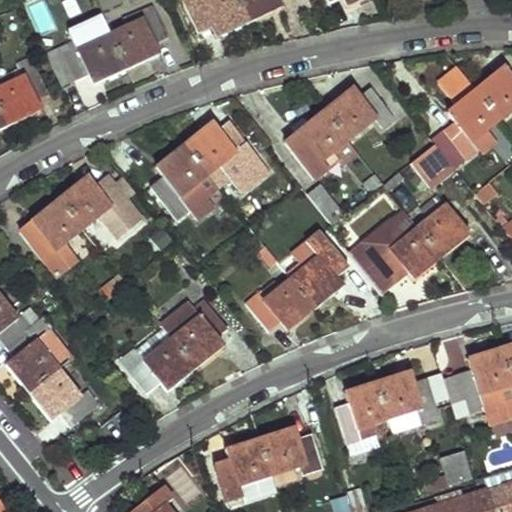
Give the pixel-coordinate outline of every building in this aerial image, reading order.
[(220,24),(224,33),(247,22),(237,0),(207,0),(201,2),(200,0),(185,0),(184,1),(197,33),(220,24)] [(237,0),(247,22),(270,12),(267,1),(270,0),(237,0)] [(139,12),(141,22),(111,37),(126,70),(150,60),(146,49),(168,40),(152,6),(139,12)] [(97,72),(102,82),(126,70),(111,37),(78,50),(74,41),(60,47),(74,81),(97,72)] [(17,67),(19,72),(0,81),(0,115),(5,127),(29,115),(24,107),(46,96),(30,60),(17,67)] [(511,77),(500,87),(493,80),(475,94),(499,123),(511,112),(511,77)] [(385,135),(399,124),(386,109),(369,90),(349,106),(342,99),(323,114),(347,143),(374,123),(385,135)] [(455,110),(461,119),(432,142),(433,147),(455,172),(479,151),(473,142),(499,123),(475,94),(455,110)] [(398,101),(386,109),(399,124),(409,115),(398,101)] [(338,163),(333,156),(347,143),(323,114),(302,131),(309,139),(290,154),(313,183),(338,163)] [(219,135),(213,126),(184,149),(208,178),(221,168),(229,180),(244,168),(241,165),(254,155),(229,126),(219,135)] [(431,189),(455,172),(433,147),(411,165),(431,189)] [(191,213),(189,210),(217,189),(208,178),(184,149),(155,173),(161,180),(150,189),(177,224),(191,213)] [(221,168),(208,178),(217,189),(229,180),(221,168)] [(77,188),(57,204),(81,234),(99,219),(118,243),(141,225),(105,181),(84,197),(77,188)] [(496,194),(489,183),(485,186),(493,197),(496,194)] [(493,197),(485,186),(474,195),(482,205),(493,197)] [(319,187),(305,196),(331,228),(344,217),(319,187)] [(387,196),(365,220),(375,230),(397,206),(387,196)] [(420,209),(429,222),(416,231),(439,260),(459,244),(454,236),(462,229),(437,196),(420,209)] [(18,236),(24,245),(53,282),(66,271),(54,255),(81,234),(57,204),(36,220),(44,229),(36,234),(30,226),(18,236)] [(414,268),(419,275),(439,260),(416,231),(402,214),(389,224),(363,245),(370,253),(355,266),(379,296),(394,284),(414,268)] [(511,225),(503,232),(511,243),(511,225)] [(289,254),(277,238),(265,248),(277,264),(289,254)] [(312,253),(316,260),(291,281),(315,311),(334,297),(326,287),(345,272),(323,244),(312,253)] [(264,261),(270,268),(277,264),(265,248),(262,252),(267,258),(264,261)] [(285,320),(293,329),(315,311),(291,281),(268,300),(262,292),(244,307),(266,336),(285,320)] [(0,299),(0,348),(2,351),(34,326),(24,315),(16,320),(0,299)] [(191,314),(185,308),(158,330),(170,345),(193,373),(232,340),(202,305),(191,314)] [(34,326),(2,351),(18,372),(11,379),(25,397),(57,372),(66,365),(34,326)] [(166,382),(174,388),(193,373),(170,345),(143,365),(134,354),(120,365),(147,400),(166,382)] [(511,345),(501,349),(511,382),(511,345)] [(484,411),(479,395),(511,385),(511,382),(501,349),(476,357),(479,369),(456,377),(463,401),(468,416),(484,411)] [(57,372),(25,397),(42,418),(50,410),(67,431),(100,407),(90,394),(81,401),(57,372)] [(463,401),(456,377),(441,382),(450,405),(463,401)] [(402,387),(399,378),(375,386),(387,422),(417,413),(422,427),(441,420),(425,380),(402,387)] [(360,441),(357,432),(387,422),(375,386),(350,394),(354,404),(334,410),(345,445),(360,441)] [(417,413),(387,422),(393,437),(422,427),(417,413)] [(360,441),(345,445),(349,456),(380,446),(373,427),(357,432),(360,441)] [(287,445),(283,436),(258,443),(270,477),(304,466),(309,475),(322,472),(310,438),(287,445)] [(241,497),(238,488),(270,477),(258,443),(237,450),(238,460),(215,469),(226,501),(241,497)] [(461,452),(441,459),(450,485),(471,477),(461,452)] [(440,478),(425,482),(428,493),(444,487),(440,478)] [(511,511),(511,483),(488,492),(494,511),(511,511)] [(494,511),(488,492),(465,500),(461,489),(436,497),(440,508),(426,511),(494,511)] [(365,511),(359,490),(346,495),(351,511),(365,511)] [(162,491),(134,511),(168,511),(165,508),(172,502),(162,491)] [(318,506),(320,511),(351,511),(346,495),(318,506)]
